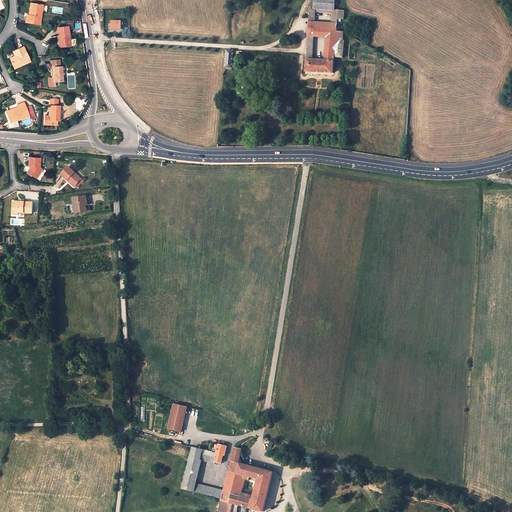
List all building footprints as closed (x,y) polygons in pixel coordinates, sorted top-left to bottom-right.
[(315,0),(315,8),(315,12),(333,13),(334,9),(335,9),(335,0),(315,0)] [(30,15),(29,15),(27,15),(25,22),(40,24),(43,5),(32,3),(30,15)] [(334,9),(333,13),(332,19),(338,20),(338,19),(344,19),(344,9),(335,9),(334,9)] [(121,20),(112,19),(111,27),(121,28),(121,20)] [(307,36),(314,36),(327,36),(326,60),(312,60),(313,53),(306,53),(306,55),(305,68),(305,69),(305,71),(307,71),(309,71),(333,72),(334,56),(342,57),(344,41),(343,41),(344,32),(337,31),(337,28),(316,27),(317,22),(314,22),(308,22),(307,36)] [(65,26),(58,27),(59,35),(58,36),(60,47),(71,45),(68,30),(67,26),(65,26)] [(17,54),(15,55),(9,58),(14,68),(30,60),(23,45),(15,49),(17,54)] [(225,67),(231,67),(232,54),(239,55),(239,51),(226,50),(225,67)] [(51,60),(52,67),(53,67),(54,76),(54,81),(62,81),(62,75),(62,66),(60,66),(59,60),(51,60)] [(49,99),(49,107),(50,107),(50,116),(48,116),(44,116),(44,123),(48,123),(48,125),(57,125),(57,121),(58,121),(58,115),(59,106),(57,106),(57,100),(49,99)] [(17,105),(18,107),(18,109),(7,113),(10,123),(30,116),(26,107),(24,103),(17,105)] [(31,105),(26,107),(30,116),(35,115),(31,105)] [(44,157),(29,156),(29,165),(31,166),(28,171),(32,174),(31,175),(35,179),(43,167),(39,166),(40,162),(44,162),(44,157)] [(82,179),(69,167),(62,174),(75,187),(82,179)] [(86,196),(73,198),(74,204),(70,204),(72,213),(91,210),(90,204),(87,205),(86,196)] [(14,201),(13,211),(23,212),(32,213),(32,203),(14,201)] [(168,429),(182,432),(188,407),(174,403),(168,429)] [(216,452),(214,460),(220,462),(222,454),(224,455),(226,445),(219,443),(216,452)] [(182,486),(193,489),(195,481),(201,459),(203,449),(192,446),(182,486)] [(231,460),(238,462),(241,448),(233,447),(231,460)] [(203,449),(201,459),(213,462),(214,460),(216,452),(203,449)] [(222,497),(221,500),(229,502),(234,480),(238,462),(231,460),(224,489),(222,497)] [(262,511),(271,471),(238,462),(234,480),(229,502),(221,500),(218,511),(236,511),(237,504),(262,511)] [(222,497),(224,489),(195,481),(193,489),(222,497)]
